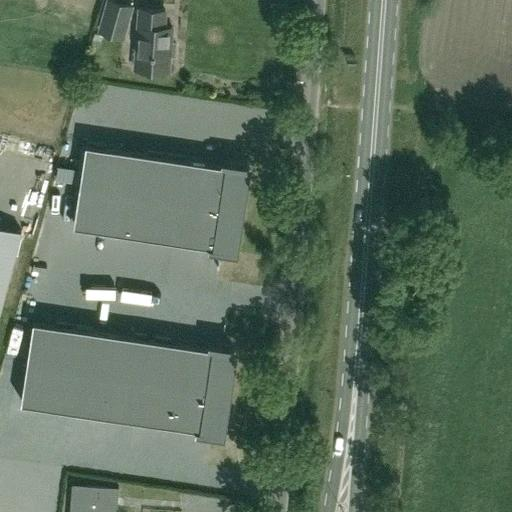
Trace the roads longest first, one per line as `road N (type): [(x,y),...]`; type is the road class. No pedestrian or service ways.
road 1 (unclassified): [(281,511),(317,0)]
road 2 (primary): [(355,368),(382,0)]
road 3 (primary): [(355,368),(327,511)]
road 4 (primary): [(351,511),(355,368)]
